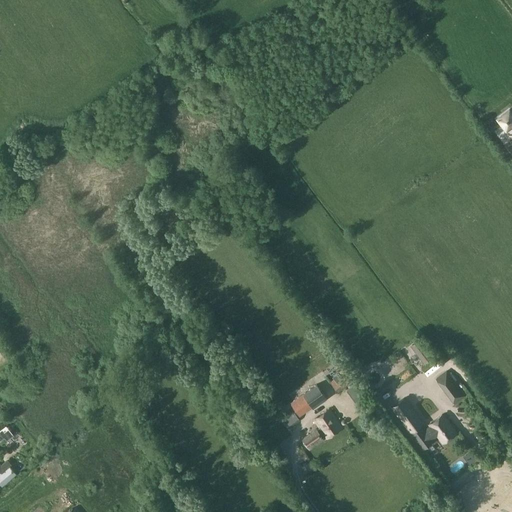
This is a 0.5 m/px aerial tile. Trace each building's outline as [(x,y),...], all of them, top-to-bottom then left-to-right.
[(364,368),(372,384),(400,371),(392,355),(364,368)] [(347,371),(330,383),(337,392),(354,380),(347,371)] [(454,403),(464,395),(446,371),(437,379),(454,403)] [(356,384),(347,391),(358,406),(370,397),(359,381),(356,384)] [(290,403),(299,417),(312,407),(313,408),(327,398),(317,384),(303,394),(290,403)] [(408,396),(396,405),(430,446),(440,439),(439,437),(445,432),(451,440),(465,429),(450,411),(436,421),(437,423),(431,428),(410,403),(413,401),(408,396)] [(321,435),(324,433),(327,437),(342,427),(329,409),(314,419),(320,427),(317,430),(316,429),(303,439),(309,449),(323,439),(321,437),(322,436),(321,435)] [(290,427),(300,420),(294,411),(284,419),(290,427)] [(378,423),(374,426),(377,435),(381,435),(384,433),(382,423),(378,423)] [(7,440),(13,435),(6,425),(0,429),(0,440),(4,437),(7,440)] [(0,483),(2,486),(16,474),(9,465),(1,472),(0,470),(0,483)]
